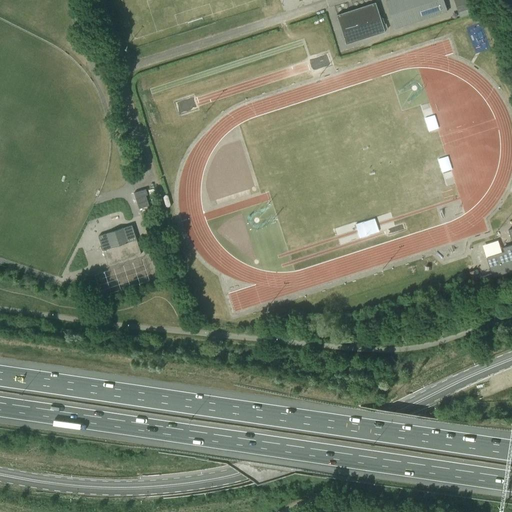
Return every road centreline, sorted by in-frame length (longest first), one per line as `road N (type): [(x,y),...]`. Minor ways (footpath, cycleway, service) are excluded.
road 1 (secondary): [(511,360),(204,480),(114,489),(0,473)]
road 2 (motorway): [(0,406),(511,482)]
road 3 (motorway): [(511,450),(0,376)]
